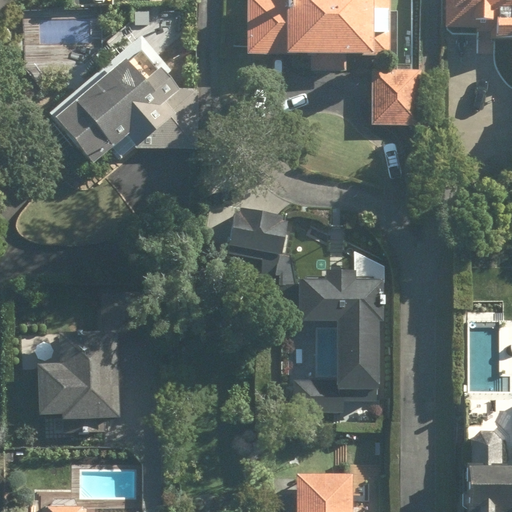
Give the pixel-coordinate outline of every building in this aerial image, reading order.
[(245,0),(245,59),(390,59),(390,0),(245,0)] [(511,0),(445,0),(445,32),(493,32),(493,42),(511,42),(511,74),(511,0)] [(141,37),(45,119),(89,171),(110,153),(120,165),(137,151),(198,152),(200,90),(186,89),(141,37)] [(425,64),(371,64),(371,127),(425,127),(425,64)] [(296,218),(235,208),(226,258),(260,263),(258,275),(275,278),(279,294),(280,326),(334,325),(335,382),(292,382),(293,418),(343,417),(343,405),(379,405),(377,327),(384,326),(383,283),(354,284),(354,275),(323,276),(323,283),(298,283),(290,250),(296,218)] [(102,336),(57,338),(58,368),(36,369),(38,419),(62,418),(62,426),(120,424),(118,345),(157,343),(156,295),(101,296),(102,336)] [(511,511),(511,470),(503,471),(503,444),(494,434),(479,434),(470,444),(470,471),(466,471),(465,511),(511,511)] [(352,511),(353,477),(294,477),(293,511),(352,511)]
